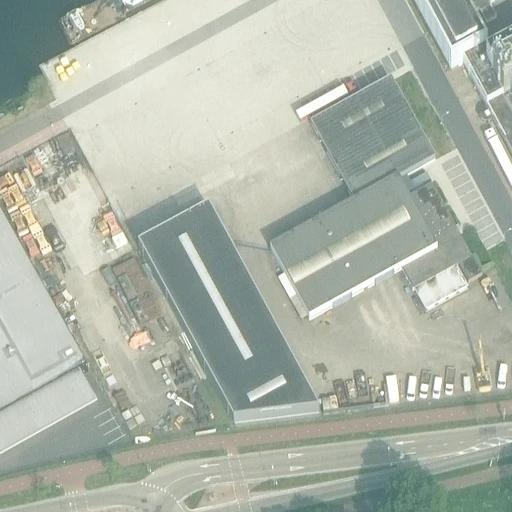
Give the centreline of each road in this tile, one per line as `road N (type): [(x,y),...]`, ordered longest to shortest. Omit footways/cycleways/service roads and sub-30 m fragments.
road 1 (tertiary): [(162,508),(511,440)]
road 2 (unclassified): [(0,145),(265,0)]
road 3 (unclassified): [(511,223),(394,0)]
